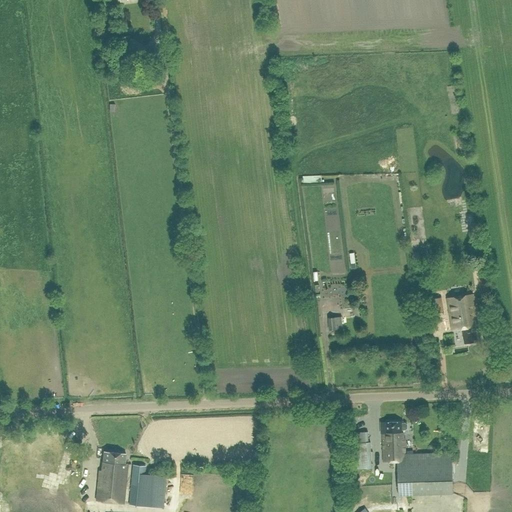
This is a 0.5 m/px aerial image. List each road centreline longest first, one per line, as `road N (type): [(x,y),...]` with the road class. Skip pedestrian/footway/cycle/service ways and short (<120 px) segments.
road 1 (unclassified): [(206,403),(154,3)]
road 2 (unclassified): [(206,403),(511,392)]
road 3 (unclassified): [(0,412),(206,403)]
